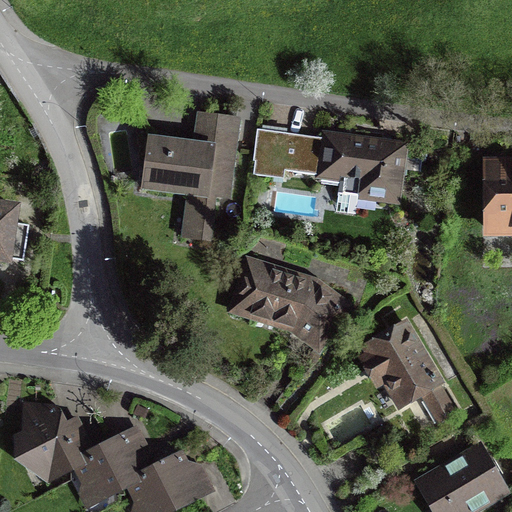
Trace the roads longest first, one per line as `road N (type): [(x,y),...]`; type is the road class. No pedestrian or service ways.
road 1 (residential): [(37,71),(511,126)]
road 2 (residential): [(92,357),(77,175),(37,71)]
road 3 (residential): [(296,489),(261,443),(211,404),(92,357)]
